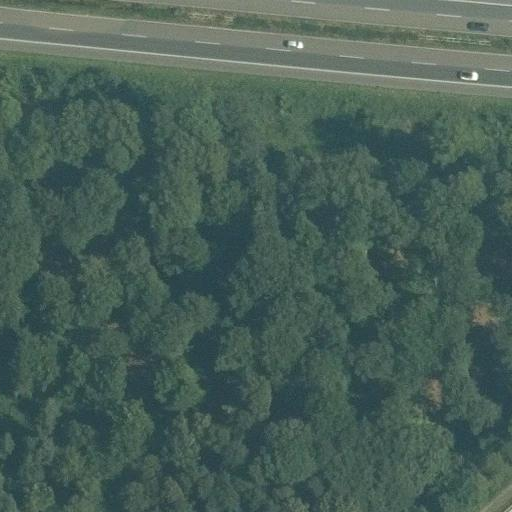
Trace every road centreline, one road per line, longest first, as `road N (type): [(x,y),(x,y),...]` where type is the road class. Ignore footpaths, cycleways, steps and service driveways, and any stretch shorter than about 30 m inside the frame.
road 1 (motorway): [(0,20),(511,69)]
road 2 (motorway): [(511,21),(267,0)]
